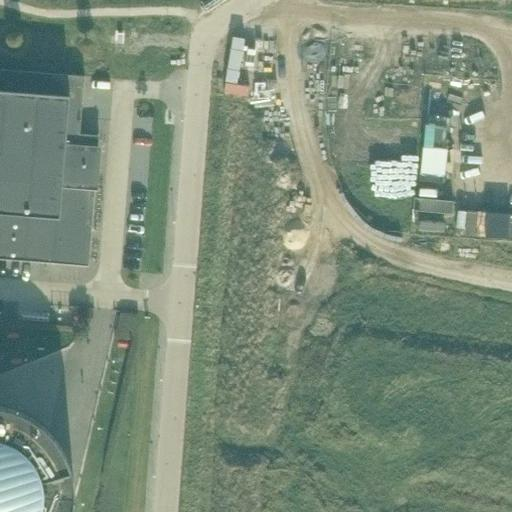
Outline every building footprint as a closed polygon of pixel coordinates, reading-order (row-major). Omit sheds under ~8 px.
[(80,134),(84,76),(0,69),(0,258),(89,266),(99,134),(98,134),(97,136),(80,134)] [(479,69),(448,75),(458,122),(502,113),(498,94),(485,97),(479,69)] [(414,80),(389,85),(398,128),(435,120),(431,100),(418,103),(414,80)] [(369,113),(358,115),(362,135),(398,128),(389,85),(365,90),(369,113)] [(0,511),(72,511),(73,509),(75,494),(73,478),(68,461),(63,451),(56,439),(48,430),(35,420),(33,418),(23,413),(7,407),(0,406),(0,511)]
